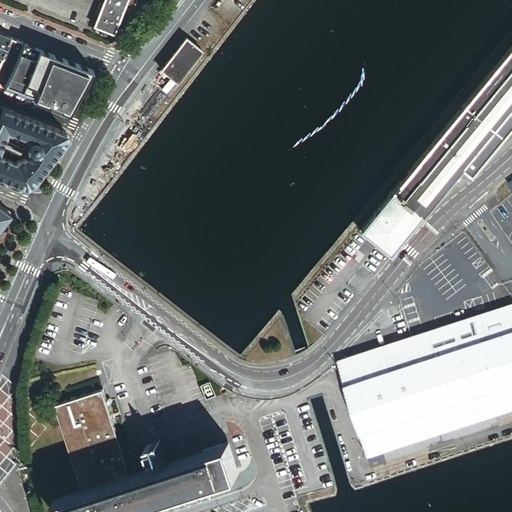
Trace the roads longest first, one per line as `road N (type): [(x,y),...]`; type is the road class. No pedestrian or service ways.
road 1 (tertiary): [(511,159),(417,244),(348,329),(295,378),(243,379),(223,369),(88,264),(41,240)]
road 2 (unknown): [(511,32),(296,284)]
road 3 (residential): [(131,75),(0,23)]
